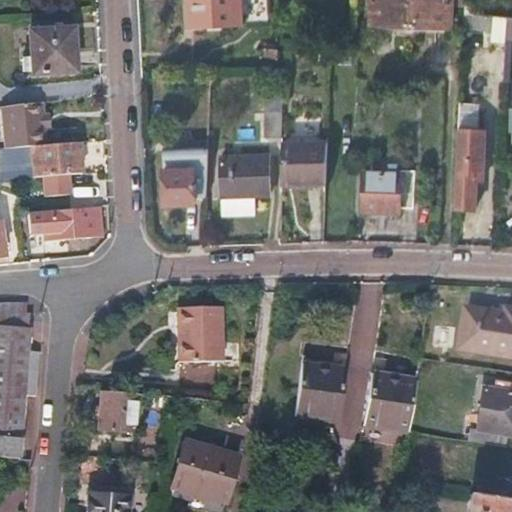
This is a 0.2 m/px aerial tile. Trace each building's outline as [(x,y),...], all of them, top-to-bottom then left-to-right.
[(187,0),(190,28),(213,27),(214,0),(187,0)] [(214,0),(213,27),(242,25),(240,0),(214,0)] [(410,29),(411,0),(372,0),(372,27),(410,29)] [(450,0),(411,0),(410,29),(449,31),(450,0)] [(506,33),(506,19),(502,19),(463,16),(463,32),(492,33),(491,43),(505,45),(505,39),(506,33)] [(73,30),(30,33),(32,76),(77,73),(73,30)] [(166,86),(151,87),(152,99),(167,98),(166,86)] [(4,108),(7,150),(48,147),(44,104),(4,108)] [(459,106),(459,131),(478,131),(478,106),(459,106)] [(265,138),(283,138),(283,116),(266,116),(265,138)] [(478,131),(459,131),(456,210),(476,211),(477,182),(483,182),(485,132),(479,131),(478,131)] [(48,147),(7,150),(0,151),(0,170),(1,182),(45,178),(68,176),(82,175),(79,144),(48,147)] [(282,188),(329,188),(330,146),(282,146),(282,188)] [(164,151),(165,205),(195,204),(195,198),(206,198),(208,150),(164,151)] [(222,162),(223,200),(255,199),(269,198),(268,160),(222,162)] [(401,177),(366,175),(365,213),(399,214),(400,210),(416,210),(417,183),(401,183),(401,177)] [(70,196),(68,176),(45,178),(47,198),(70,196)] [(255,199),(223,200),(223,215),(256,213),(255,199)] [(101,208),(28,213),(30,237),(43,236),(44,241),(103,238),(101,208)] [(348,345),(371,349),(382,286),(359,282),(348,345)] [(0,304),(0,312),(24,314),(24,305),(0,304)] [(216,309),(176,309),(176,362),(216,362),(216,309)] [(0,459),(20,460),(24,399),(34,400),(38,354),(28,353),(31,315),(24,314),(0,312),(0,459)] [(505,318),(465,312),(459,352),(511,359),(511,313),(507,312),(505,318)] [(299,421),(308,368),(302,367),(294,420),(299,421)] [(344,372),(308,368),(299,421),(337,427),(344,372)] [(371,376),(363,430),(404,435),(411,382),(371,376)] [(483,389),(476,428),(511,434),(511,385),(496,383),(496,391),(483,389)] [(140,396),(100,392),(96,432),(136,436),(140,396)] [(185,443),(171,492),(187,497),(224,509),(237,464),(214,456),(215,453),(185,443)] [(88,495),(86,511),(128,511),(129,497),(88,495)] [(509,511),(511,501),(471,498),(468,511),(509,511)]
